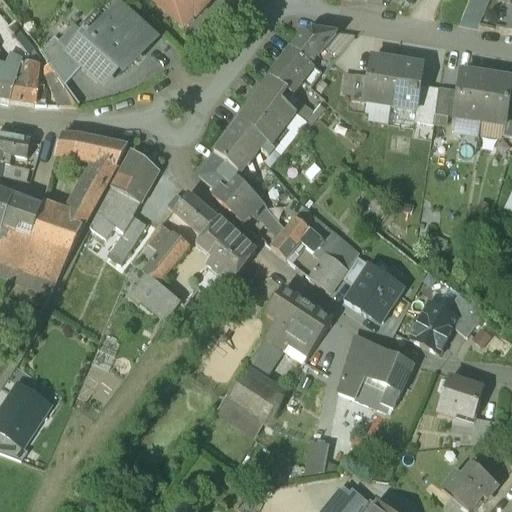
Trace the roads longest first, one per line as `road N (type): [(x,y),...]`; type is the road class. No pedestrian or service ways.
road 1 (residential): [(511,46),(326,15),(287,0)]
road 2 (residential): [(287,0),(191,107)]
